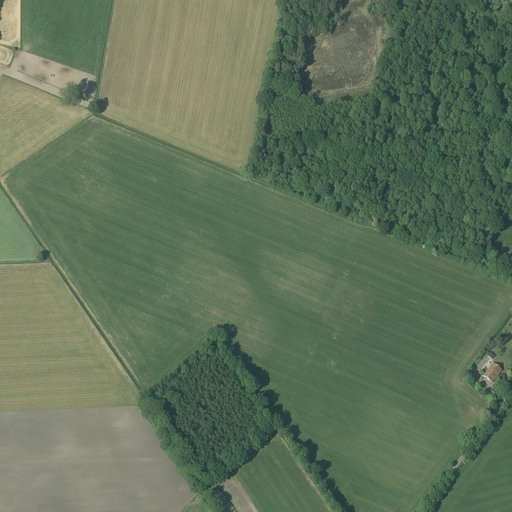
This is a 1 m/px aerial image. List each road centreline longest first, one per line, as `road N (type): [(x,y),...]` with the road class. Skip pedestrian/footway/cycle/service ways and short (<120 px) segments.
road 1 (track): [(371,0),(384,51),(414,65),(431,89),(440,135),(431,172),(436,239),(511,271)]
road 2 (unclassified): [(420,511),(511,388)]
